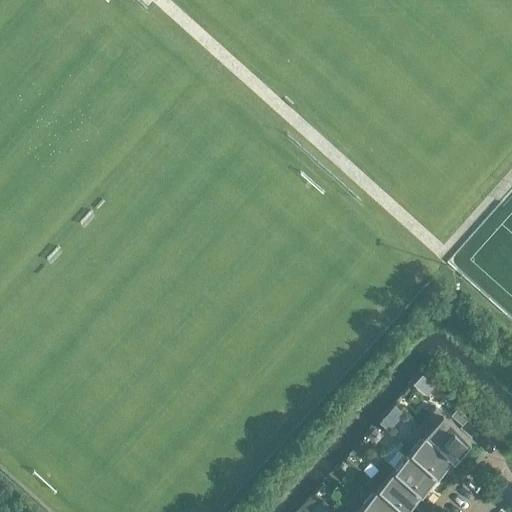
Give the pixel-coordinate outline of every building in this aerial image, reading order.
[(427,388),(436,397),(442,391),(432,382),(427,388)] [(435,406),(419,424),(453,455),(470,437),(435,406)] [(453,455),(419,424),(413,430),(421,436),(410,448),(403,442),(437,473),(453,455)] [(437,473),(403,442),(398,447),(405,454),(394,466),(387,459),(386,460),(421,491),(437,473)] [(405,509),(421,491),(386,460),(382,466),(389,472),(378,484),(371,477),(371,478),(405,509)] [(402,511),(405,509),(371,478),(366,483),(373,490),(362,502),(355,495),(355,496),(372,511),(402,511)] [(372,511),(355,496),(350,501),(357,508),(353,511),(372,511)]
